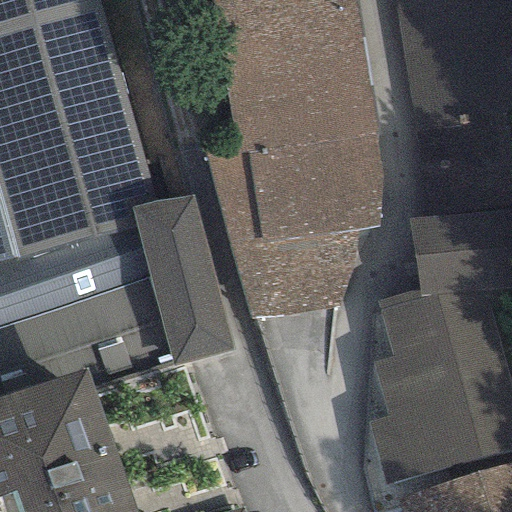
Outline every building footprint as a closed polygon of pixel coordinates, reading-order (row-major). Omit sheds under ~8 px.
[(0,0),(0,215),(16,271),(136,235),(130,224),(159,216),(102,0),(0,0)] [(355,0),(212,0),(233,157),(207,160),(251,319),(340,312),(357,232),(375,228),(376,142),(355,0)] [(511,0),(392,0),(396,21),(511,3),(511,0)] [(511,3),(396,21),(404,78),(508,62),(511,61),(511,3)] [(511,85),(508,62),(404,78),(415,127),(502,113),(511,111),(511,85)] [(415,127),(422,172),(510,157),(502,113),(415,127)] [(511,204),(511,172),(510,157),(422,172),(430,218),(511,204)] [(511,283),(511,204),(430,218),(405,222),(417,290),(418,299),(488,288),(511,283)] [(130,224),(136,235),(153,289),(175,364),(172,373),(232,357),(190,207),(159,216),(130,224)] [(0,275),(16,271),(0,215),(0,275)] [(0,336),(153,289),(136,235),(16,271),(0,275),(0,336)] [(417,290),(377,302),(391,360),(370,364),(388,416),(365,424),(382,486),(389,486),(392,496),(511,460),(511,388),(488,288),(418,299),(417,290)] [(153,289),(0,336),(0,418),(87,391),(175,364),(153,289)] [(128,511),(87,391),(0,418),(0,511),(128,511)] [(511,511),(511,460),(392,496),(396,511),(511,511)]
